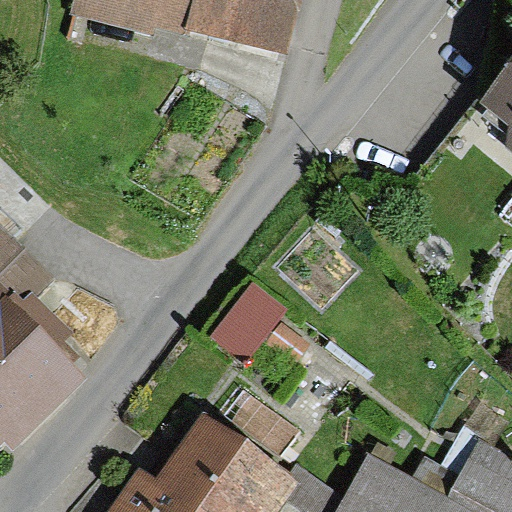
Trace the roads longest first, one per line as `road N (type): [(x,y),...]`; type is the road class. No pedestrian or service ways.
road 1 (residential): [(276,168),(131,367),(2,511)]
road 2 (residential): [(420,0),(276,168)]
road 3 (residential): [(276,168),(325,0)]
